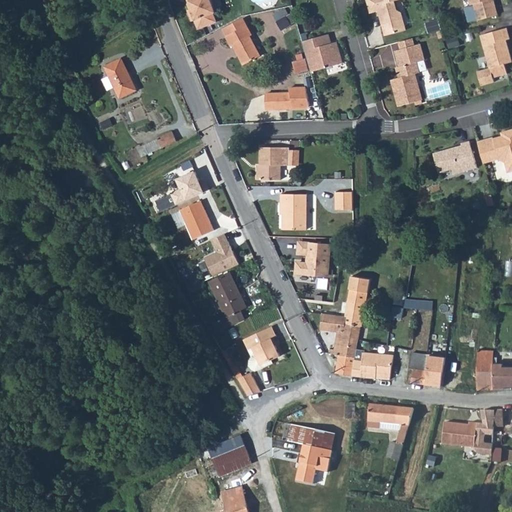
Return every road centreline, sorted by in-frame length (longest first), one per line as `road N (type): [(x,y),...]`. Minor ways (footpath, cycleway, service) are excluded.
road 1 (track): [(9,0),(252,414)]
road 2 (residential): [(211,135),(323,380)]
road 3 (unclassified): [(323,380),(428,399),(511,402)]
road 4 (track): [(252,414),(90,511)]
road 5 (residential): [(211,135),(375,128)]
road 6 (residential): [(155,0),(211,135)]
road 7 (residential): [(375,128),(511,97)]
road 8 (residential): [(340,0),(375,128)]
